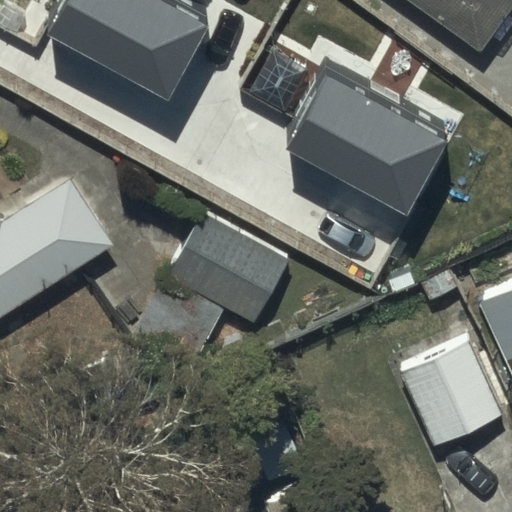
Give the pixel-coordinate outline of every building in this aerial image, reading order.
[(217,17),(186,0),(68,0),(55,25),(177,91),(217,17)] [(418,0),(475,42),(506,0),(418,0)] [(452,136),(331,70),(290,145),(412,211),(452,136)] [(0,306),(109,234),(65,168),(0,210),(0,306)] [(324,174),(294,230),(385,280),(403,246),(388,238),(400,215),(324,174)] [(250,315),(286,252),(200,203),(125,336),(184,369),(223,299),(250,315)] [(511,278),(475,295),(511,377),(511,278)] [(466,337),(399,368),(430,437),(498,407),(466,337)] [(283,407),(243,425),(265,475),(305,457),(283,407)] [(270,511),(335,511),(315,468),(262,493),(270,511)]
